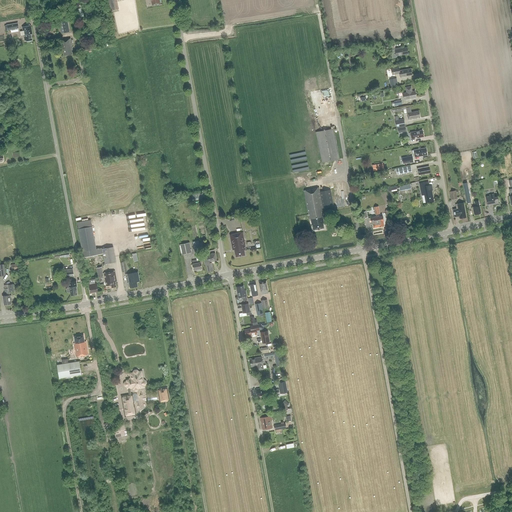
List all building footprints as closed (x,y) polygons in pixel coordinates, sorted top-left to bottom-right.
[(109,0),(112,10),(119,9),(116,0),(109,0)] [(75,9),(77,18),(84,17),(82,8),(75,9)] [(69,32),(67,21),(59,22),(61,33),(69,32)] [(27,42),(31,41),(31,40),(32,40),(31,34),(32,34),(31,26),(30,26),(29,24),(25,25),(26,27),(22,27),(23,31),(20,31),(21,35),(24,35),(25,40),(26,40),(26,41),(27,41),(27,42)] [(47,34),(49,42),(59,40),(57,32),(47,34)] [(71,51),(73,51),(71,39),(60,41),(61,47),(62,47),(62,50),(63,50),(64,56),(72,55),(71,51)] [(392,48),(392,50),(390,50),(392,59),(397,58),(397,56),(408,54),(407,47),(395,50),(394,44),(384,45),(385,49),(392,48)] [(411,69),(399,71),(399,67),(391,69),(392,75),(399,73),(400,77),(412,75),(411,69)] [(389,79),(391,87),(398,85),(396,78),(389,79)] [(403,93),(404,100),(416,97),(415,91),(412,92),(411,87),(406,88),(407,93),(403,93)] [(408,119),(420,117),(419,111),(407,113),(408,119)] [(403,119),(395,121),(396,128),(405,127),(403,119)] [(316,132),(322,163),(339,159),(333,129),(316,132)] [(412,139),(423,137),(422,130),(411,132),(412,139)] [(412,153),(414,153),(415,157),(427,155),(425,148),(412,151),(412,153)] [(374,170),(384,169),(383,162),(373,164),(374,170)] [(396,169),(397,175),(412,172),(410,166),(396,169)] [(418,175),(430,173),(429,167),(417,169),(418,175)] [(426,203),(433,201),(431,191),(432,190),(431,185),(429,185),(428,182),(419,183),(422,195),(424,195),(426,203)] [(471,202),(467,183),(463,183),(467,203),(471,202)] [(322,208),(333,206),(330,190),(319,192),(319,188),(304,191),(309,219),(311,219),(312,225),(313,230),(324,228),(323,223),(322,217),(324,216),(322,208)] [(492,204),(498,203),(497,197),(495,197),(494,194),(489,195),(489,196),(486,197),(488,207),(491,207),(491,204),(492,203),(492,204)] [(455,204),(456,209),(453,210),(454,217),(459,216),(460,218),(466,217),(463,203),(455,204)] [(373,227),(379,226),(381,227),(382,226),(383,226),(383,221),(382,216),(379,217),(378,216),(371,217),(372,220),(371,221),(372,223),(373,223),(373,227)] [(92,226),(78,229),(83,257),(103,254),(102,248),(96,249),(92,226)] [(230,235),(232,250),(234,250),(236,257),(245,255),(244,250),(246,250),(242,232),(230,235)] [(197,271),(201,271),(201,269),(202,269),(200,260),(202,260),(199,241),(193,242),(197,260),(191,261),(193,270),(195,270),(197,271)] [(179,245),(181,255),(191,253),(189,243),(179,245)] [(102,249),(105,264),(116,262),(113,247),(102,249)] [(211,262),(216,261),(215,253),(203,256),(205,265),(206,264),(207,271),(213,270),(211,262)] [(73,269),(65,270),(66,277),(74,276),(73,269)] [(115,281),(116,281),(115,271),(105,273),(104,273),(106,286),(111,285),(111,288),(116,287),(115,281)] [(137,282),(140,281),(139,276),(137,277),(136,273),(125,275),(127,283),(129,282),(130,288),(137,286),(137,282)] [(77,295),(76,286),(77,286),(76,281),(68,282),(69,287),(67,288),(66,289),(66,291),(68,292),(70,292),(71,296),(77,295)] [(261,294),(268,293),(267,290),(268,290),(266,281),(259,283),(261,292),(261,294)] [(90,293),(98,292),(96,283),(89,284),(90,293)] [(10,296),(9,292),(14,291),(13,284),(8,285),(9,288),(5,289),(6,296),(3,296),(4,305),(11,304),(11,303),(12,303),(11,296),(10,296)] [(252,296),(258,295),(256,284),(250,285),(252,296)] [(238,298),(242,297),(243,301),(247,300),(246,296),(247,296),(246,291),(244,291),(243,286),(236,287),(238,298)] [(262,309),(261,301),(261,303),(255,304),(257,315),(263,314),(262,309)] [(251,315),(251,314),(250,312),(248,303),(241,305),(242,313),(243,316),(251,315)] [(250,326),(251,329),(244,330),(246,337),(250,336),(251,337),(257,336),(256,331),(259,330),(258,325),(250,326)] [(260,332),(262,343),(270,342),(268,331),(260,332)] [(76,357),(88,355),(86,342),(84,342),(83,335),(74,337),(75,343),(74,344),(75,350),(76,354),(75,354),(76,357)] [(274,356),(276,367),(282,366),(279,349),(275,349),(275,352),(264,354),(265,358),(274,356)] [(263,369),(263,365),(262,357),(250,359),(251,367),(257,366),(257,370),(263,369)] [(62,360),(63,364),(57,365),(59,378),(81,375),(79,361),(68,363),(67,359),(62,360)] [(133,389),(134,390),(135,391),(136,392),(137,391),(138,390),(138,389),(138,388),(144,387),(144,385),(145,385),(146,384),(146,382),(145,381),(144,380),(143,380),(141,371),(138,372),(138,371),(137,370),(135,370),(134,371),(133,372),(133,373),(130,374),(131,379),(129,379),(129,380),(127,380),(127,382),(125,382),(124,383),(124,384),(124,385),(125,386),(127,386),(127,389),(128,388),(129,395),(122,397),(125,416),(135,414),(132,395),(131,395),(130,388),(133,388),(133,389)] [(287,392),(286,381),(278,382),(280,394),(287,392)] [(264,396),(270,395),(268,387),(265,388),(263,388),(256,389),(258,396),(261,396),(262,396),(264,395),(264,396)] [(169,401),(167,388),(158,389),(160,403),(169,401)] [(271,421),(272,420),(271,416),(260,418),(262,429),(272,428),(271,421)] [(291,427),(290,422),(274,425),(275,430),(276,430),(276,432),(281,431),(281,429),(291,427)]
